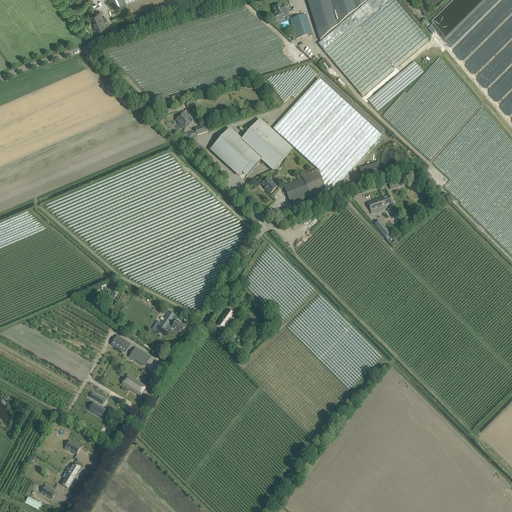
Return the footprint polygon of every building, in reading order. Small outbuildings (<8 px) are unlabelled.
[(123,0),(109,0),(113,8),(125,3),(123,0)] [(307,0),(321,43),(361,8),(370,0),(358,0),(354,1),(353,0),(307,0)] [(370,0),(361,8),(321,43),(318,45),(362,97),(428,41),(393,0),(370,0)] [(281,7),(281,5),(278,6),(277,5),(275,6),(275,7),(272,8),(275,18),(282,16),(282,18),(288,16),(285,6),(281,7)] [(104,27),(99,13),(90,17),(91,17),(96,30),(104,27)] [(306,15),(290,20),(296,40),(312,35),(306,15)] [(325,70),(329,66),(324,61),(320,65),(325,70)] [(415,62),(368,100),(377,111),(425,73),(415,62)] [(301,175),(303,178),(284,186),(291,205),(333,189),(381,136),(319,80),(273,130),(316,169),(301,175)] [(184,112),(176,121),(179,124),(178,124),(185,130),(191,123),(193,121),(189,117),(190,117),(184,112)] [(229,130),(211,150),(239,176),(258,156),(274,171),(292,151),(259,121),(241,141),(229,130)] [(195,131),(184,135),(183,135),(185,140),(188,139),(208,132),(205,125),(194,129),(195,131)] [(379,163),(359,169),(364,182),(383,176),(379,163)] [(404,180),(389,185),(391,190),(406,185),(405,184),(413,181),(412,177),(404,179),(405,180),(404,180)] [(277,187),(268,178),(262,185),(267,190),(266,191),(270,194),(277,187)] [(382,199),(386,209),(393,207),(389,196),(382,199)] [(380,211),(386,209),(382,199),(368,204),(371,212),(380,209),(380,211)] [(361,214),(357,217),(363,223),(366,220),(361,214)] [(375,225),(385,237),(390,233),(379,221),(375,225)] [(276,275),(276,279),(273,275),(272,276),(270,274),(267,274),(267,276),(265,277),(267,279),(265,280),(265,286),(263,287),(263,290),(267,296),(267,294),(277,311),(278,278),(276,275)] [(228,309),(215,327),(222,331),(235,314),(228,309)] [(151,330),(160,337),(172,319),(174,320),(177,317),(166,310),(163,313),(167,316),(162,324),(157,321),(151,330)] [(290,323),(296,317),(293,314),(287,320),(290,323)] [(240,318),(233,326),(238,330),(244,323),(240,318)] [(185,328),(184,327),(176,321),(171,328),(174,330),(172,333),(176,335),(178,333),(181,334),(185,328)] [(243,332),(246,335),(252,329),(249,326),(243,332)] [(122,336),(116,344),(129,354),(135,346),(122,336)] [(135,348),(129,358),(134,361),(135,360),(145,367),(147,363),(142,360),(146,355),(150,358),(151,358),(135,348)] [(122,385),(136,394),(140,397),(146,387),(128,375),(122,385)] [(93,393),(90,398),(103,405),(105,401),(93,393)] [(94,403),(89,411),(101,418),(106,411),(94,403)] [(69,442),(67,445),(68,445),(71,447),(69,450),(77,455),(80,448),(69,442)] [(69,467),(66,472),(75,478),(81,469),(73,464),(71,468),(69,467)] [(68,490),(75,478),(66,472),(63,478),(64,479),(61,485),(68,490)] [(50,490),(51,489),(46,486),(41,493),(52,499),(56,494),(50,490)]
